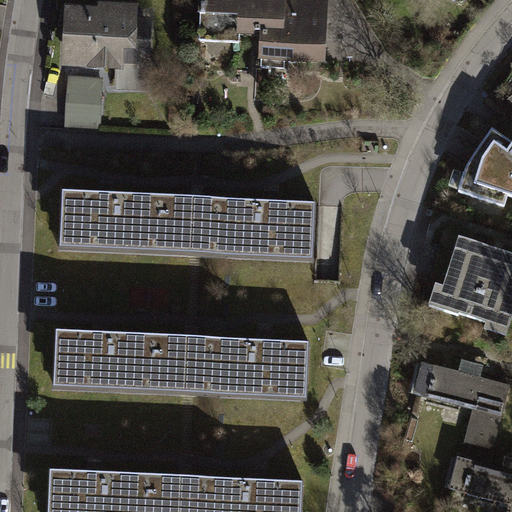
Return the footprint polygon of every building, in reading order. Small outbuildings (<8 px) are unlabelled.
[(199,0),(198,45),(237,46),(237,37),(256,37),(255,70),(282,71),(282,63),(326,64),(327,0),(325,0),(199,0)] [(97,10),(64,8),(62,68),(116,70),(115,92),(148,94),(152,17),(137,16),(137,3),(97,1),(97,10)] [(104,81),(68,79),(65,132),(101,134),(104,81)] [(508,197),(511,198),(511,142),(493,131),(473,159),(466,169),(459,193),(505,207),(508,197)] [(66,191),(63,245),(200,252),(203,197),(66,191)] [(203,197),(200,252),(313,259),(316,203),(203,197)] [(438,308),(509,331),(511,320),(511,255),(461,239),(438,308)] [(58,334),(56,389),(188,392),(190,339),(58,334)] [(190,339),(188,392),(309,396),(310,343),(190,339)] [(418,396),(475,410),(462,459),(491,466),(511,387),(481,379),(482,371),(480,366),(464,362),(460,374),(425,364),(418,396)] [(454,490),(511,504),(509,511),(511,511),(511,461),(507,460),(504,470),(491,466),(462,459),(454,490)] [(54,474),(52,511),(181,511),(183,478),(54,474)] [(183,478),(181,511),(303,511),(304,482),(183,478)]
